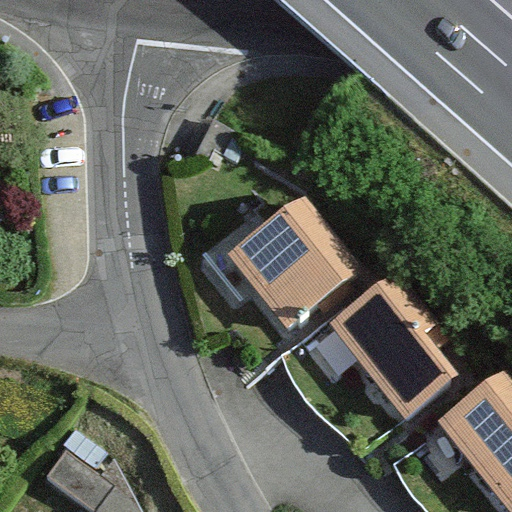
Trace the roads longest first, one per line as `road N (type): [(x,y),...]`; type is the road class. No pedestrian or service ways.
road 1 (tertiary): [(511,5),(290,14),(141,3)]
road 2 (residential): [(141,3),(127,100),(125,206),(147,337)]
road 3 (residential): [(147,337),(237,511)]
road 4 (residential): [(147,337),(0,331)]
road 5 (motorway): [(407,0),(511,92)]
